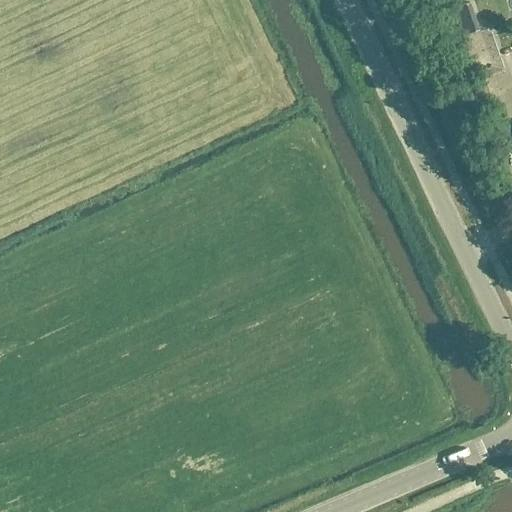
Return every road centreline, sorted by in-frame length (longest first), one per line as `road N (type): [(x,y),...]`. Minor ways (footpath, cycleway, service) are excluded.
road 1 (unclassified): [(511,349),(344,0)]
road 2 (tertiary): [(339,511),(511,439)]
